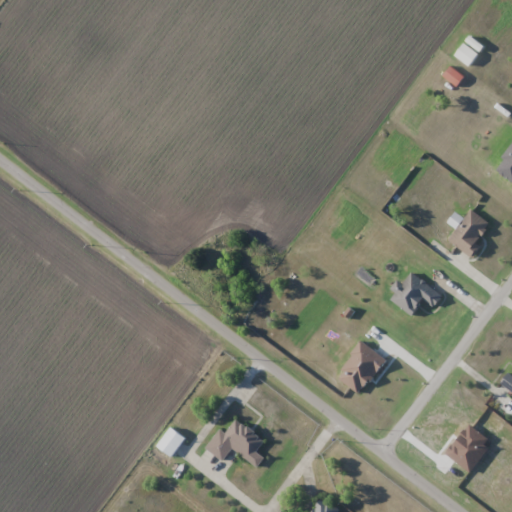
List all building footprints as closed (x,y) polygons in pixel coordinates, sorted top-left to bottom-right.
[(469,66),(479,54),(464,42),(455,55),(469,66)] [(511,146),(497,171),(511,180),(511,146)] [(493,225),(472,209),(449,240),(470,256),(493,225)] [(424,299),(436,307),(444,295),(411,273),(392,301),(414,316),(424,299)] [(511,373),(502,381),(511,390),(511,373)] [(233,449),(258,467),(266,458),(257,451),(266,440),(237,418),(226,433),(221,429),(207,448),(224,461),(233,449)] [(172,458),(187,438),(171,426),(157,446),(172,458)] [(339,511),(322,499),(312,511),(339,511)]
